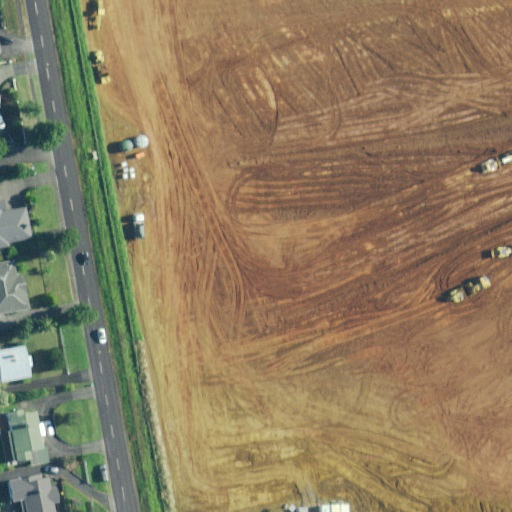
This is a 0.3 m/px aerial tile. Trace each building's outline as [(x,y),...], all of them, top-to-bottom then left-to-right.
[(0,253),(24,249),(19,216),(0,218),(0,253)] [(13,258),(0,259),(0,311),(9,310),(9,312),(27,309),(21,268),(15,269),(13,258)] [(23,364),(19,365),(18,355),(0,357),(0,388),(27,383),(23,364)] [(29,421),(0,423),(0,448),(4,470),(20,468),(20,459),(30,457),(29,421)] [(48,511),(43,480),(6,487),(10,511),(48,511)]
